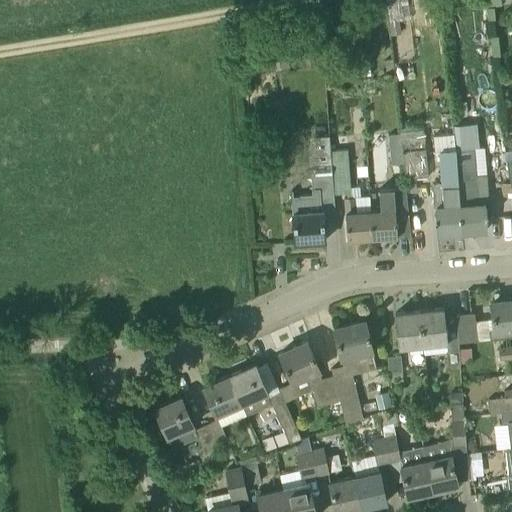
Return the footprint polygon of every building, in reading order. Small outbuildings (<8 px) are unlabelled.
[(399,0),(386,0),(389,22),(403,20),(399,0)] [(250,52),(241,54),(243,65),(252,63),(250,52)] [(392,58),(384,59),(385,71),(393,70),(392,58)] [(493,99),(492,88),(483,88),(484,100),(493,99)] [(454,144),(480,143),(479,109),(453,110),(454,144)] [(422,130),(401,131),(402,151),(404,172),(404,179),(427,176),(424,130),(423,130),(422,130)] [(291,195),(293,213),(295,243),(325,241),(323,216),(334,215),(332,193),(329,150),(328,135),(313,136),(307,143),(312,192),(291,195)] [(329,150),(332,193),(350,192),(347,148),(329,150)] [(473,149),(455,150),(457,167),(460,205),(462,232),(463,232),(463,231),(486,230),(483,176),(475,177),(473,149)] [(460,205),(457,167),(455,150),(438,151),(440,184),(432,185),(434,208),(435,208),(437,233),(461,231),(461,233),(462,232),(460,205)] [(406,180),(407,192),(416,192),(415,179),(406,180)] [(409,232),(405,194),(405,187),(380,188),(381,210),(370,211),(372,237),(397,236),(397,233),(409,232)] [(369,196),(356,197),(344,197),(347,239),(372,237),(370,211),(369,196)] [(511,299),(491,302),(494,330),(489,331),(490,339),(511,336),(511,299)] [(419,310),(423,345),(444,342),(446,365),(460,364),(458,349),(458,342),(456,315),(444,316),(444,308),(419,310)] [(398,347),(410,346),(423,345),(419,310),(395,313),(398,347)] [(477,340),(473,313),(456,315),(458,342),(477,340)] [(378,367),(372,349),(365,320),(334,328),(342,356),(344,365),(331,368),(333,374),(338,394),(340,400),(345,416),(347,422),(364,416),(354,373),(378,367)] [(312,389),(316,406),(340,400),(338,394),(333,374),(321,377),(306,340),(280,352),(291,381),(279,387),(280,390),(285,401),(312,389)] [(511,358),(511,346),(497,348),(499,358),(511,358)] [(460,364),(472,362),(470,348),(458,349),(460,364)] [(386,356),(389,372),(390,382),(404,380),(400,354),(386,356)] [(285,401),(280,390),(269,395),(255,363),(229,375),(241,404),(246,415),(272,403),(289,441),(300,437),(285,401)] [(216,415),(241,404),(229,375),(203,386),(216,415)] [(488,399),(488,402),(489,414),(501,412),(511,410),(511,388),(503,389),(504,396),(488,399)] [(448,397),(449,403),(462,402),(462,391),(451,392),(448,397)] [(379,397),(376,401),(378,409),(390,406),(387,395),(379,397)] [(221,454),(217,446),(207,423),(195,428),(181,396),(155,407),(172,447),(198,436),(205,450),(200,452),(204,461),(221,454)] [(453,452),(425,459),(432,492),(458,486),(451,455),(466,452),(462,402),(449,403),(452,436),(453,452)] [(510,447),(511,446),(511,410),(501,412),(503,423),(507,423),(510,447)] [(378,415),(381,426),(393,423),(398,422),(396,411),(378,415)] [(217,418),(207,423),(217,446),(228,441),(217,418)] [(383,437),(388,461),(399,459),(397,451),(399,451),(395,434),(383,437)] [(377,464),(388,461),(383,437),(371,439),(377,464)] [(474,439),(465,439),(466,452),(475,451),(474,439)] [(324,447),(312,450),(317,474),(330,471),(324,447)] [(302,478),(317,474),(312,450),(297,454),(302,478)] [(239,462),(240,467),(245,485),(260,482),(255,458),(239,462)] [(432,492),(425,459),(400,464),(407,497),(432,492)] [(248,504),(247,494),(245,485),(240,467),(226,470),(232,498),(236,497),(238,506),(248,504)] [(379,469),(355,475),(362,507),(387,502),(379,469)] [(355,475),(329,481),(335,511),(341,511),(362,507),(355,475)] [(315,511),(309,483),(283,489),(288,511),(315,511)] [(288,511),(283,489),(257,494),(261,511),(288,511)] [(238,511),(237,502),(207,509),(207,511),(238,511)]
